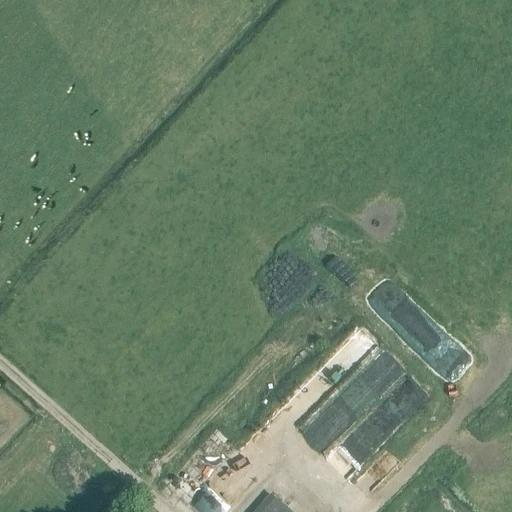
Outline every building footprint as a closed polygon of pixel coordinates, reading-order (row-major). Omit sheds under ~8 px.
[(425,324),(410,348),(429,360),(441,341),(433,336),(430,342),(424,338),(430,328),(425,324)] [(416,406),(428,399),(417,380),(405,387),(416,406)] [(294,430),(330,398),(314,381),(279,413),(294,430)] [(326,460),(346,478),(412,410),(404,401),(393,412),(387,418),(376,408),(326,460)] [(288,511),(272,498),(259,511),(288,511)]
